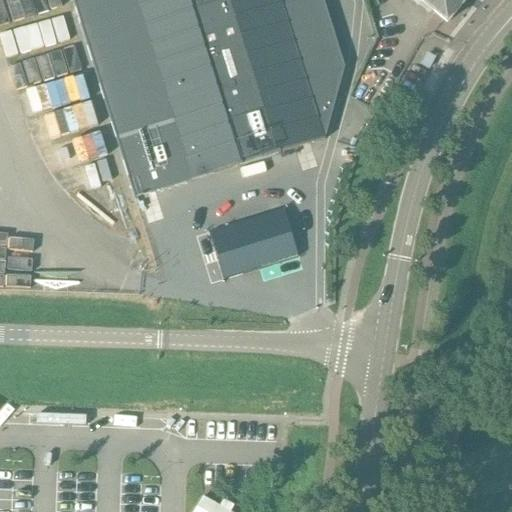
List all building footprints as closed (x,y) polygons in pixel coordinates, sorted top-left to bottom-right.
[(46,0),(0,0),(0,1),(5,22),(49,10),(46,0)] [(344,71),(322,0),(74,0),(131,196),(326,137),(344,71)] [(417,0),(447,24),(466,0),(417,0)] [(429,71),(430,68),(433,63),(436,59),(427,54),(420,66),(429,71)] [(79,77),(15,89),(20,113),(84,101),(79,77)] [(33,143),(68,134),(74,160),(90,157),(78,105),(24,118),(28,135),(31,134),(33,143)] [(65,168),(73,192),(97,184),(90,160),(65,168)] [(95,217),(112,212),(107,196),(90,200),(95,217)] [(283,210),(228,228),(243,275),(298,258),(283,210)] [(7,248),(6,290),(39,291),(41,248),(7,248)] [(194,511),(230,511),(233,506),(226,502),(222,509),(202,498),(194,511)]
